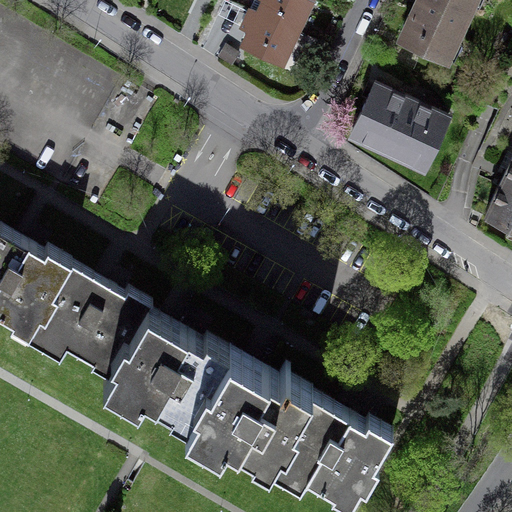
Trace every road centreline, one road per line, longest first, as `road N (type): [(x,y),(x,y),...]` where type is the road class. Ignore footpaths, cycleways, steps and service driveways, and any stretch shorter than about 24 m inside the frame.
road 1 (residential): [(299,142),(71,0)]
road 2 (residential): [(511,283),(299,142)]
road 3 (residential): [(299,142),(363,0)]
